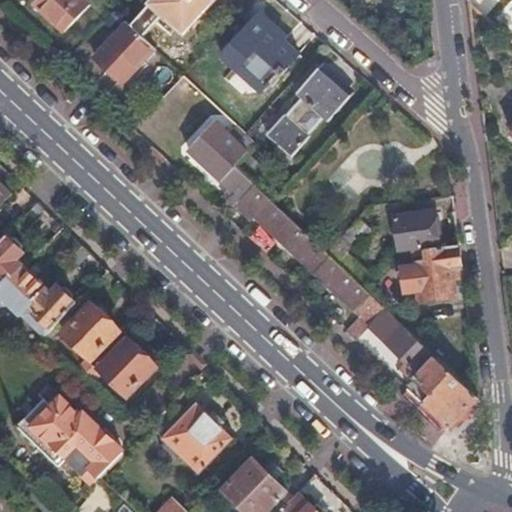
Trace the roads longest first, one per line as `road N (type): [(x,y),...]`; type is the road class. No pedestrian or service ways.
road 1 (secondary): [(0,90),(380,445)]
road 2 (residential): [(511,427),(499,391),(463,113)]
road 3 (residential): [(307,0),(435,112),(463,113)]
